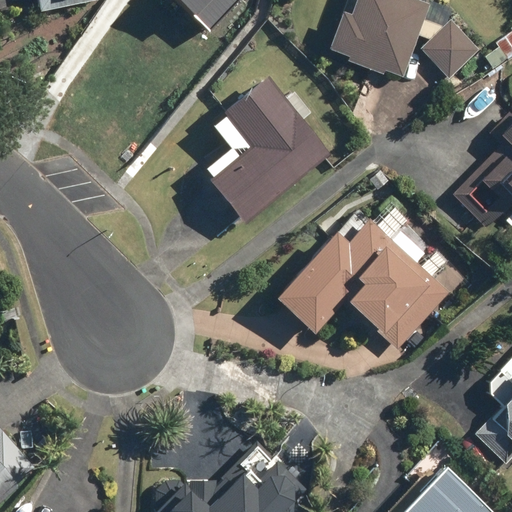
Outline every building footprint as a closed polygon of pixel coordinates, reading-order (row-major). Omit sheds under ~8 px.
[(177,0),(209,29),(237,0),(177,0)] [(480,49),(449,17),(439,26),(421,19),(425,7),(409,0),(349,0),(344,14),(335,10),(322,48),(341,55),(339,60),(377,73),(379,68),(399,76),(414,34),(425,40),(416,50),(446,81),(480,49)] [(511,56),(511,31),(510,29),(480,56),(494,72),(511,56)] [(298,123),(308,114),(289,91),(279,99),(260,76),(215,112),(220,117),(207,128),(225,150),(201,168),(207,174),(202,178),(240,226),(326,157),(298,123)] [(511,113),(507,109),(483,133),(497,146),(451,195),(486,229),(499,216),(511,228),(511,113)] [(394,347),(444,292),(362,218),(354,227),(346,220),(333,235),(328,230),(267,297),(309,334),(340,299),(394,347)] [(511,354),(486,382),(486,393),(499,405),(472,434),(507,467),(511,462),(511,354)] [(0,510),(3,508),(0,503),(0,489),(30,463),(0,428),(0,510)] [(403,477),(410,484),(384,511),(491,511),(452,475),(464,461),(440,438),(403,477)] [(212,479),(151,475),(149,511),(289,511),(306,496),(253,440),(212,479)]
